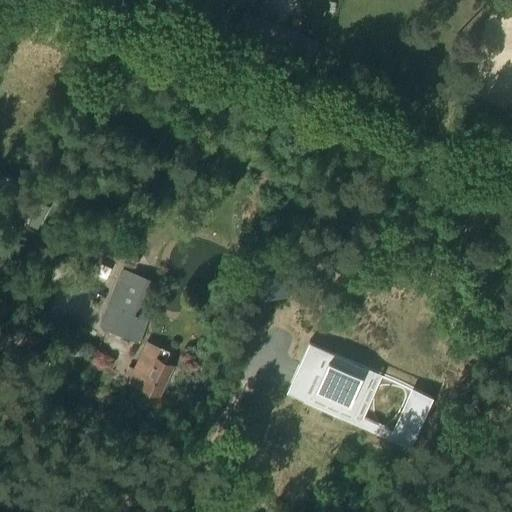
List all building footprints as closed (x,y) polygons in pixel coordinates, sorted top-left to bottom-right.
[(66,232),(52,255),(75,268),(89,245),(66,232)] [(117,289),(113,303),(139,314),(157,273),(130,261),(117,289)] [(111,302),(101,327),(140,342),(149,318),(139,314),(113,303),(111,302)] [(148,341),(131,380),(161,394),(175,364),(164,359),(168,350),(148,341)] [(326,361),(313,391),(348,405),(360,376),(326,361)] [(431,398),(413,390),(394,434),(412,442),(431,398)]
